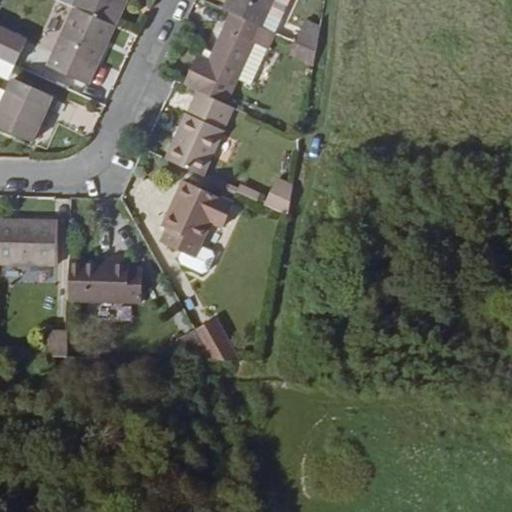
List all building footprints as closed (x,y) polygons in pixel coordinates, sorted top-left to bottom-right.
[(78,10),(117,28),(130,0),(80,0),(76,9),(78,10)] [(230,0),(226,10),(234,14),(264,28),(276,0),(230,0)] [(266,29),(278,35),(294,0),(276,0),(264,28),(266,29)] [(39,64),(50,70),(78,10),(76,9),(66,5),(39,64)] [(90,89),(117,28),(78,10),(50,70),(90,89)] [(199,60),(187,85),(199,91),(230,106),(266,29),(264,28),(234,14),(211,65),(199,60)] [(0,59),(16,67),(27,43),(0,30),(0,59)] [(315,65),(317,53),(299,45),(293,55),(315,65)] [(9,94),(0,113),(0,128),(34,144),(42,127),(46,130),(59,101),(20,84),(15,81),(9,94)] [(207,177),(238,109),(230,106),(199,91),(167,159),(207,177)] [(288,215),(293,188),(276,180),(265,204),(288,215)] [(235,206),(184,183),(177,199),(180,200),(176,210),(172,209),(165,227),(169,228),(163,243),(196,257),(201,247),(213,222),(225,228),(235,206)] [(0,261),(59,263),(60,221),(0,219),(0,261)] [(212,252),(201,247),(196,257),(184,252),(182,258),(183,264),(202,273),(207,271),(214,257),(212,252)] [(115,263),(71,262),(70,302),(145,303),(146,269),(132,268),(133,256),(116,256),(115,263)] [(216,359),(242,361),(217,317),(198,327),(216,359)] [(216,359),(198,327),(180,337),(192,358),(216,359)] [(44,355),(69,356),(69,331),(44,330),(43,355),(44,355)]
